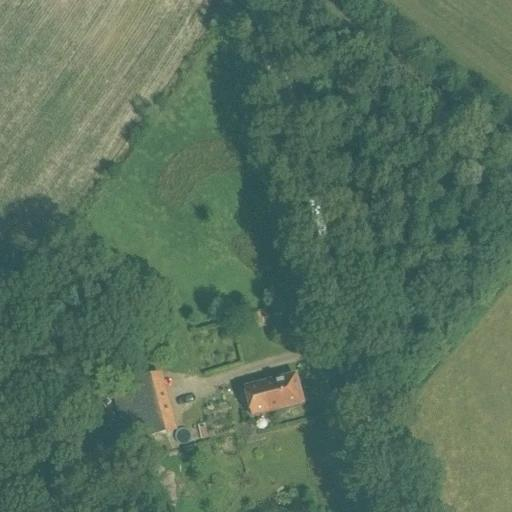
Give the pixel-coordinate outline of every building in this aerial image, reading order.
[(260,314),(253,316),(255,322),(262,320),(260,314)] [(257,324),(242,328),(247,347),(262,343),(257,324)] [(249,405),(252,417),(302,404),(295,377),(249,389),(253,404),(249,405)] [(233,392),(206,397),(213,439),(241,434),(233,392)] [(186,429),(189,449),(211,445),(207,426),(186,429)]
